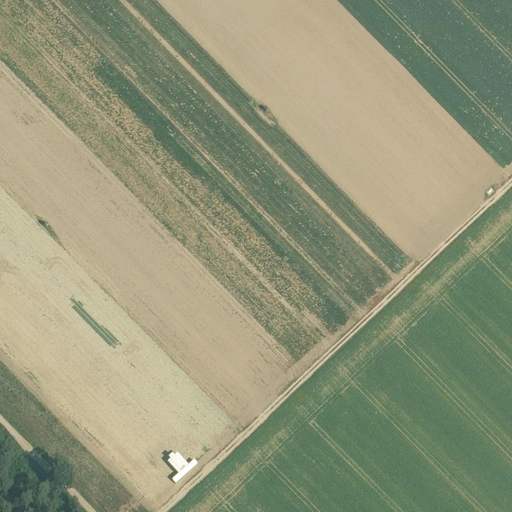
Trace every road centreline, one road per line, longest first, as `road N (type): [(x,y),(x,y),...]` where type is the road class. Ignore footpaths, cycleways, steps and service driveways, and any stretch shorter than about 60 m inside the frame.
road 1 (track): [(511,180),(161,511)]
road 2 (track): [(92,511),(0,416)]
